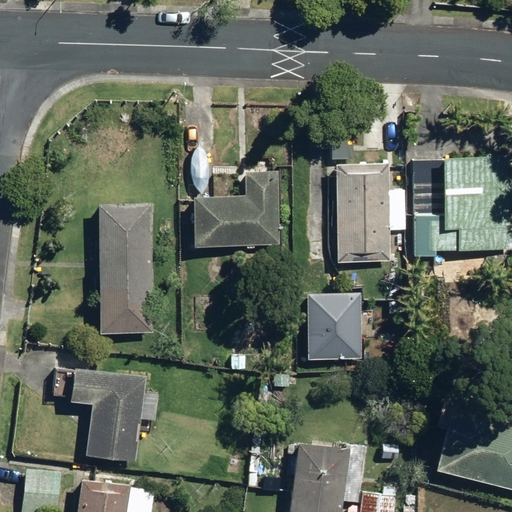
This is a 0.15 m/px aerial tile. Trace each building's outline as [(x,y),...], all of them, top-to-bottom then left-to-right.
[(435,212),(435,246),(511,244),(511,158),(511,151),(447,152),(447,158),(415,158),(416,213),(435,212)] [(338,158),(340,258),(392,257),(390,157),(338,158)] [(195,190),(196,240),(281,240),(281,190),(195,190)] [(100,198),(101,327),(154,327),(152,198),(100,198)] [(312,294),(313,336),(352,335),(351,293),(312,294)] [(88,450),(137,456),(140,428),(151,430),(152,416),(156,416),(159,390),(144,388),(146,372),(76,364),(73,395),(94,397),(88,450)] [(438,462),(511,484),(511,419),(500,416),(504,400),(460,387),(438,462)] [(360,511),(393,511),(396,493),(361,488),(366,442),(347,439),(347,443),(300,438),(290,511),(341,511),(344,497),(362,500),(360,511)] [(23,509),(56,511),(57,511),(62,468),(27,465),(23,509)] [(127,511),(131,480),(82,474),(77,511),(127,511)]
